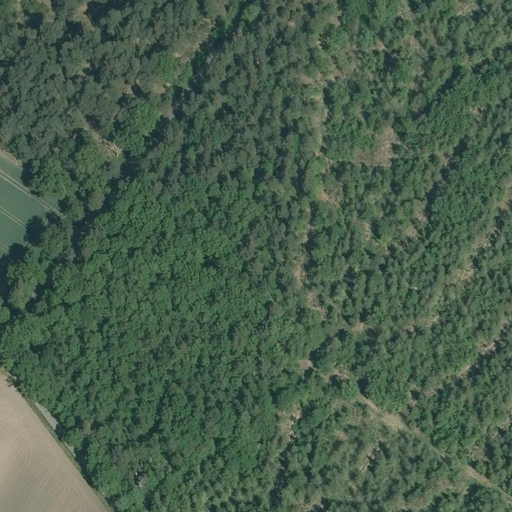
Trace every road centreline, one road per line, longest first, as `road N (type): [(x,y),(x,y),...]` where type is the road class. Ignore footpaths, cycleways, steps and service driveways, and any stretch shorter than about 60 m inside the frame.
road 1 (residential): [(0,345),(258,0)]
road 2 (residential): [(116,511),(0,357)]
